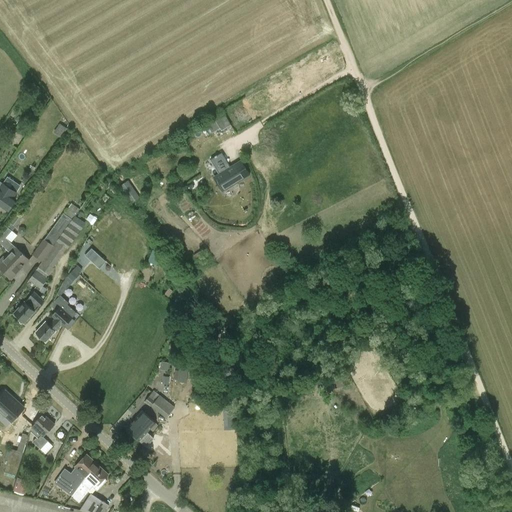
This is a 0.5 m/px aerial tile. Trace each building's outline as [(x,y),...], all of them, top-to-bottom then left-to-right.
[(303,68),(287,77),(298,96),(332,75),(327,67),(329,66),(324,57),(304,70),(303,68)] [(222,131),(231,125),(225,115),(207,126),(212,133),(220,128),(222,131)] [(53,133),(61,138),(67,129),(66,128),(68,125),(63,122),(61,125),(60,123),(53,133)] [(225,161),(214,167),(219,176),(215,179),(223,192),(241,181),(232,168),(230,169),(225,161)] [(15,202),(12,200),(17,193),(0,181),(0,205),(9,212),(15,202)] [(131,204),(140,198),(128,181),(120,186),(127,196),(126,197),(131,204)] [(32,255),(42,262),(75,216),(80,209),(71,203),(64,213),(63,213),(44,240),(43,239),(32,255)] [(86,224),(75,216),(42,262),(29,281),(41,289),(48,278),(47,277),(48,275),(49,276),(54,268),(53,268),(67,248),(68,249),(86,224)] [(0,244),(10,254),(0,264),(0,269),(10,279),(28,261),(15,248),(15,247),(11,243),(18,236),(8,228),(0,237),(0,244)] [(91,248),(85,256),(99,268),(105,261),(91,248)] [(154,249),(149,260),(159,265),(164,254),(154,249)] [(78,266),(67,278),(70,281),(78,273),(81,270),(78,266)] [(25,324),(35,312),(45,301),(34,291),(13,314),(25,324)] [(45,343),(55,332),(61,326),(63,328),(73,318),(60,306),(50,316),(54,320),(49,325),(45,322),(35,333),(45,343)] [(179,367),(177,382),(187,383),(188,369),(179,367)] [(6,391),(0,397),(0,410),(13,422),(25,409),(6,391)] [(153,391),(144,402),(150,407),(151,406),(166,418),(175,407),(160,395),(159,395),(153,391)] [(235,404),(223,405),(223,411),(227,411),(228,430),(236,429),(235,404)] [(125,429),(139,442),(156,423),(142,411),(125,429)] [(32,427),(31,431),(37,437),(33,442),(34,443),(41,449),(46,454),(53,446),(48,442),(48,441),(43,436),(54,424),(43,414),(32,427)] [(28,435),(22,434),(21,437),(19,436),(17,442),(20,442),(17,450),(16,450),(9,473),(6,472),(5,475),(14,478),(15,476),(16,476),(28,435)] [(55,483),(72,496),(86,477),(98,465),(86,454),(75,467),(70,473),(65,470),(55,483)] [(107,481),(105,479),(109,475),(98,465),(86,477),(72,496),(71,496),(79,503),(92,487),(97,491),(107,481)] [(17,478),(13,491),(25,495),(29,481),(17,478)] [(104,511),(109,505),(91,494),(79,510),(84,511),(104,511)]
